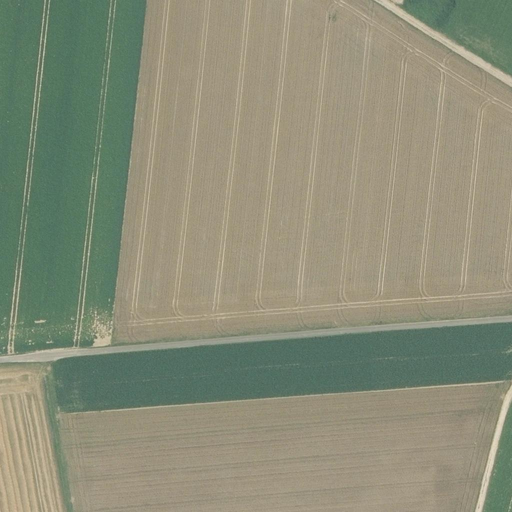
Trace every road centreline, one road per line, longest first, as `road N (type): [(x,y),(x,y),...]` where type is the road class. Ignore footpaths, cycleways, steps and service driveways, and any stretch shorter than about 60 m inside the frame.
road 1 (unclassified): [(0,368),(511,318)]
road 2 (track): [(76,511),(50,364)]
road 3 (track): [(511,82),(388,0)]
road 4 (track): [(478,511),(511,388)]
